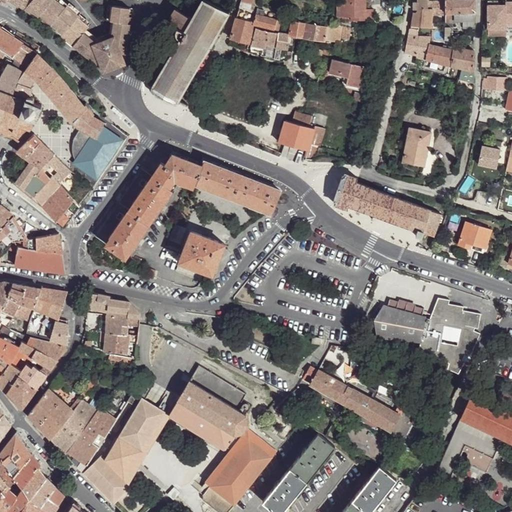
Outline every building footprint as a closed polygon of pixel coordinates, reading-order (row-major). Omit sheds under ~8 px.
[(6,0),(8,1),(9,0),(26,10),(32,15),(34,13),(50,26),(51,24),(62,34),(61,35),(96,64),(99,60),(104,70),(127,63),(132,24),(129,23),(130,17),(132,8),(115,5),(113,21),(116,21),(114,36),(97,42),(86,33),(90,26),(79,17),(80,15),(68,6),(67,8),(57,0),(53,0),(54,0),(53,0),(6,0)] [(190,16),(177,9),(168,23),(169,24),(177,29),(176,29),(176,31),(176,34),(177,36),(178,38),(180,40),(153,86),(152,87),(152,90),(155,93),(157,96),(168,102),(172,103),(175,104),(179,102),(180,101),(211,47),(213,49),(214,46),(212,45),(220,31),(223,33),(224,30),(221,29),(230,12),(206,0),(203,0),(193,17),(190,15),(190,16)] [(253,0),(241,0),(239,8),(251,9),(253,0)] [(365,0),(344,0),(345,16),(357,16),(357,20),(374,20),(374,9),(366,9),(365,0)] [(429,0),(418,0),(419,2),(414,1),(414,9),(417,9),(416,12),(414,12),(412,28),(418,29),(419,27),(429,27),(429,9),(446,8),(446,0),(429,1),(429,0)] [(475,0),(447,0),(446,0),(446,8),(445,39),(453,40),(453,33),(454,20),(475,21),(475,0)] [(506,5),(488,5),(488,28),(506,28),(506,25),(511,24),(511,1),(506,2),(506,5)] [(278,19),(257,14),(255,22),(254,24),(275,29),(278,19)] [(255,22),(236,19),(229,44),(247,49),(254,24),(255,22)] [(330,25),(328,25),(327,26),(307,22),(293,20),(289,34),(291,34),(291,35),(305,37),(306,37),(325,40),(339,41),(341,27),(330,25)] [(23,43),(0,26),(0,49),(12,59),(23,43)] [(289,49),(288,48),(291,35),(291,34),(289,34),(256,27),(251,45),(250,50),(275,56),(277,47),(281,48),(281,59),(287,60),(289,49)] [(451,65),(453,65),(451,77),(475,83),(475,51),(454,47),(454,50),(447,48),(430,45),(431,37),(418,35),(418,29),(412,28),(410,28),(406,52),(417,56),(417,57),(451,65)] [(12,59),(36,78),(57,103),(73,123),(82,129),(86,131),(93,115),(94,114),(86,104),(84,105),(73,90),(47,61),(37,53),(23,43),(12,59)] [(324,49),(314,47),(311,59),(322,61),(323,53),(324,49)] [(0,73),(30,86),(36,78),(12,59),(0,49),(0,73)] [(369,67),(337,59),(334,73),(352,77),(350,85),(364,88),(369,67)] [(30,86),(0,73),(0,132),(4,133),(14,137),(19,141),(25,134),(30,130),(36,122),(42,105),(35,102),(35,99),(33,98),(31,96),(29,95),(33,87),(30,86)] [(506,78),(482,76),(482,87),(505,89),(506,78)] [(458,82),(450,80),(448,88),(456,90),(458,82)] [(468,84),(460,82),(459,89),(467,91),(468,84)] [(311,116),(296,112),(295,113),(294,113),(292,122),(308,126),(309,124),(311,116)] [(104,117),(93,115),(86,131),(97,137),(104,124),(105,122),(107,119),(104,117)] [(292,122),(286,120),(279,142),(285,144),(282,155),(305,159),(309,145),(315,126),(309,124),(308,126),(292,122)] [(125,138),(105,122),(104,124),(118,134),(119,136),(119,139),(120,142),(120,145),(125,138)] [(86,131),(82,129),(80,132),(78,135),(76,138),(75,142),(75,145),(75,149),(75,153),(76,157),(77,159),(78,161),(79,163),(82,166),(88,171),(93,172),(98,172),(101,172),(120,145),(120,142),(119,139),(119,136),(118,134),(104,124),(97,137),(86,131)] [(323,127),(315,126),(309,145),(319,149),(325,131),(323,127)] [(403,162),(424,166),(422,175),(434,177),(438,159),(433,158),(427,156),(432,132),(410,127),(403,162)] [(42,140),(35,132),(18,150),(26,156),(42,140)] [(437,133),(432,132),(427,156),(433,158),(437,133)] [(127,139),(125,138),(120,145),(101,172),(97,177),(99,178),(127,139)] [(55,154),(42,140),(26,156),(31,161),(41,168),(43,166),(45,165),(55,154)] [(499,150),(482,146),(478,165),(496,169),(499,150)] [(60,158),(55,154),(53,162),(67,175),(72,170),(72,169),(70,168),(60,158)] [(164,163),(154,176),(107,244),(127,257),(173,190),(170,188),(176,180),(194,187),(196,184),(271,213),(280,190),(206,160),(203,165),(174,155),(168,165),(164,163)] [(78,161),(77,159),(74,162),(97,178),(97,177),(101,172),(98,172),(93,172),(88,171),(82,166),(79,163),(78,161)] [(41,168),(31,161),(28,165),(17,181),(16,183),(20,185),(25,188),(41,168)] [(25,188),(35,195),(50,179),(45,171),(43,166),(41,168),(25,188)] [(154,176),(144,170),(97,237),(107,244),(154,176)] [(359,178),(346,173),(341,188),(336,203),(348,208),(349,205),(418,230),(417,235),(422,237),(424,232),(434,236),(442,213),(358,181),(359,178)] [(59,185),(52,177),(50,179),(35,195),(42,203),(59,185)] [(94,188),(88,183),(84,187),(91,192),(94,188)] [(59,185),(42,203),(57,220),(64,227),(65,225),(80,206),(59,185)] [(0,239),(8,233),(3,227),(14,215),(0,204),(0,239)] [(14,215),(3,227),(8,233),(15,241),(18,241),(28,238),(21,227),(18,221),(14,215)] [(491,230),(466,221),(458,244),(470,248),(472,243),(485,248),(491,230)] [(185,228),(176,224),(170,238),(180,242),(185,228)] [(225,244),(192,231),(183,255),(180,261),(191,264),(191,262),(206,268),(214,271),(225,244)] [(50,234),(37,236),(36,249),(63,252),(59,233),(50,234)] [(37,236),(28,238),(28,247),(28,248),(36,249),(37,236)] [(28,238),(18,241),(18,245),(28,247),(28,238)] [(18,241),(15,241),(8,249),(17,252),(18,245),(18,241)] [(485,248),(472,243),(470,248),(483,253),(485,248)] [(28,247),(18,245),(17,252),(15,265),(66,273),(63,252),(36,249),(28,248),(28,247)] [(183,255),(170,250),(167,256),(180,261),(183,255)] [(191,264),(180,261),(177,270),(202,279),(206,268),(191,262),(191,264)] [(14,283),(5,281),(0,282),(0,302),(4,304),(1,309),(8,312),(30,319),(35,307),(8,298),(14,283)] [(42,289),(14,283),(8,298),(35,307),(42,289)] [(68,292),(42,287),(42,289),(35,307),(30,319),(27,328),(26,334),(50,339),(56,321),(59,321),(60,318),(68,292)] [(111,296),(91,292),(89,301),(88,307),(108,311),(108,317),(139,325),(140,312),(131,302),(110,298),(111,296)] [(418,346),(417,347),(438,356),(441,357),(448,359),(449,368),(459,373),(462,366),(464,364),(467,359),(464,358),(466,354),(471,355),(481,332),(475,329),(475,327),(478,326),(479,312),(462,308),(463,305),(448,302),(448,299),(438,296),(427,318),(423,318),(423,313),(420,313),(422,306),(415,304),(416,301),(399,298),(398,300),(389,298),(386,304),(382,304),(373,317),(376,336),(413,339),(412,345),(418,346)] [(139,325),(108,317),(107,324),(107,334),(127,338),(128,328),(139,330),(139,325)] [(59,321),(56,321),(50,339),(69,344),(68,334),(68,324),(59,321)] [(205,355),(147,326),(143,351),(191,378),(199,365),(205,355)] [(7,329),(3,327),(0,332),(0,334),(12,342),(15,339),(19,338),(23,342),(27,336),(7,329)] [(0,352),(1,353),(12,360),(19,349),(20,347),(12,342),(0,334),(0,352)] [(127,338),(107,334),(106,344),(106,350),(126,352),(127,338)] [(66,346),(27,336),(23,342),(58,359),(66,346)] [(138,340),(130,339),(129,357),(135,358),(137,358),(138,340)] [(58,359),(23,342),(19,349),(29,355),(51,368),(56,361),(58,359)] [(29,355),(19,349),(12,360),(0,379),(0,383),(3,387),(8,392),(19,373),(28,358),(29,355)] [(0,379),(12,360),(1,353),(0,354),(0,379)] [(129,357),(111,354),(110,356),(112,357),(132,362),(135,358),(129,357)] [(51,368),(29,355),(28,358),(48,373),(51,368)] [(48,373),(28,358),(19,373),(38,387),(45,377),(48,373)] [(319,367),(311,363),(302,378),(310,382),(310,384),(405,439),(417,414),(404,407),(401,414),(326,374),(327,372),(319,367)] [(199,365),(191,378),(180,397),(243,433),(249,424),(246,414),(239,409),(248,395),(199,365)] [(38,387),(19,373),(8,392),(17,401),(23,407),(38,387)] [(155,382),(143,376),(137,386),(128,401),(140,408),(155,382)] [(71,409),(49,388),(29,414),(39,425),(51,438),(73,410),(71,409)] [(228,450),(230,451),(233,454),(242,444),(240,442),(247,434),(245,432),(244,433),(243,433),(180,397),(169,391),(159,407),(228,450)] [(511,412),(472,394),(460,419),(511,442),(511,412)] [(81,400),(79,399),(71,409),(73,410),(81,400)] [(136,406),(134,410),(142,415),(137,424),(152,433),(125,478),(129,482),(170,414),(145,399),(140,408),(136,406)] [(97,411),(81,400),(73,410),(51,438),(54,441),(61,449),(65,452),(97,411)] [(340,411),(336,409),(321,433),(325,435),(340,411)] [(134,410),(105,457),(125,478),(152,433),(137,424),(142,415),(134,410)] [(114,423),(97,411),(65,452),(81,469),(83,470),(106,436),(114,423)] [(11,423),(3,412),(0,415),(0,437),(0,438),(5,431),(11,423)] [(498,448),(456,428),(451,439),(459,442),(456,447),(462,450),(468,453),(464,462),(486,472),(493,458),(498,448)] [(20,436),(17,432),(0,453),(0,454),(18,472),(32,452),(28,447),(20,436)] [(281,511),(335,446),(318,432),(262,500),(276,511),(281,511)] [(249,436),(247,434),(240,442),(242,444),(248,437),(249,436)] [(272,456),(248,437),(242,444),(232,457),(204,495),(204,500),(218,511),(228,511),(235,504),(234,503),(272,456)] [(459,442),(451,439),(436,471),(449,478),(462,450),(456,447),(459,442)] [(230,451),(195,482),(194,481),(190,486),(201,494),(201,500),(215,511),(218,511),(204,500),(204,495),(232,457),(242,444),(233,454),(230,451)] [(35,457),(32,452),(18,472),(14,479),(18,483),(23,488),(38,466),(40,463),(35,457)] [(105,457),(101,453),(83,471),(113,502),(131,484),(129,482),(125,478),(105,457)] [(18,472),(0,454),(0,472),(10,483),(11,482),(14,479),(18,472)] [(370,511),(397,479),(379,464),(341,511),(370,511)] [(43,471),(38,466),(23,488),(34,496),(47,477),(43,471)] [(10,483),(0,472),(0,488),(4,492),(13,502),(18,495),(9,486),(10,483)] [(52,482),(47,477),(34,496),(43,505),(49,496),(56,486),(52,482)] [(60,490),(56,486),(49,496),(59,504),(65,495),(60,490)] [(34,496),(23,488),(18,495),(13,502),(5,511),(52,511),(43,505),(34,496)] [(0,511),(5,511),(13,502),(4,492),(0,497),(0,511)] [(53,511),(59,504),(49,496),(43,505),(52,511),(53,511)] [(85,511),(82,510),(73,503),(67,511),(85,511)]
